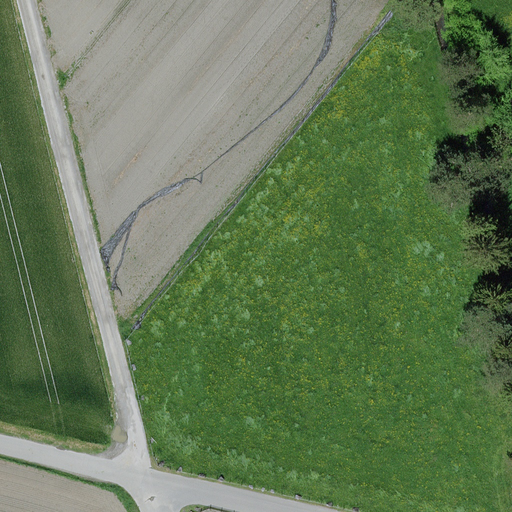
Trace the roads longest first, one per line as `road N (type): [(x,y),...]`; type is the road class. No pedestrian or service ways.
road 1 (track): [(144,478),(27,0)]
road 2 (unclassified): [(144,478),(289,511)]
road 3 (unclassified): [(0,444),(144,478)]
